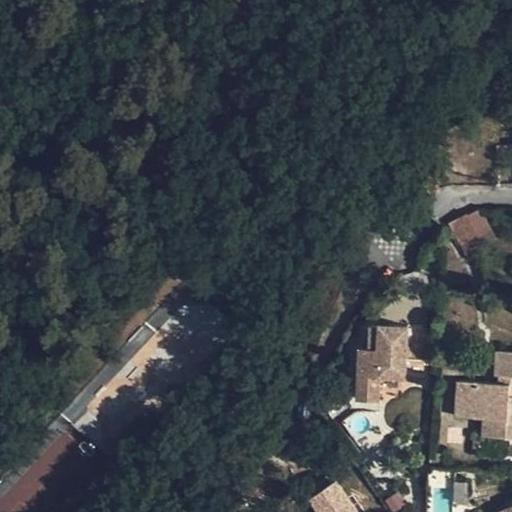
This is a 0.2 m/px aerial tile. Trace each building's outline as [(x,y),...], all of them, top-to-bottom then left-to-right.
[(489,3),(489,26),(508,24),(508,2),(489,3)] [(511,146),(510,137),(497,137),(497,146),(511,146)] [(465,215),(448,222),(467,258),(481,252),(479,235),(465,215)] [(372,305),(371,348),(378,348),(380,324),(402,325),(403,306),(372,305)] [(100,450),(202,346),(194,338),(201,331),(185,316),(177,323),(161,307),(59,410),(100,450)] [(405,377),(405,373),(407,346),(408,326),(402,325),(380,324),(378,348),(371,348),(359,347),(356,397),(376,399),(377,396),(378,375),(405,377)] [(430,347),(407,346),(405,373),(429,374),(430,347)] [(511,437),(511,350),(497,350),(495,381),(458,379),(457,392),(472,393),(470,417),(484,418),(483,436),(511,437)] [(404,397),(405,377),(378,375),(377,396),(404,397)] [(455,416),(470,417),(472,393),(457,392),(455,416)] [(0,511),(49,511),(93,456),(54,427),(0,496),(0,511)]
